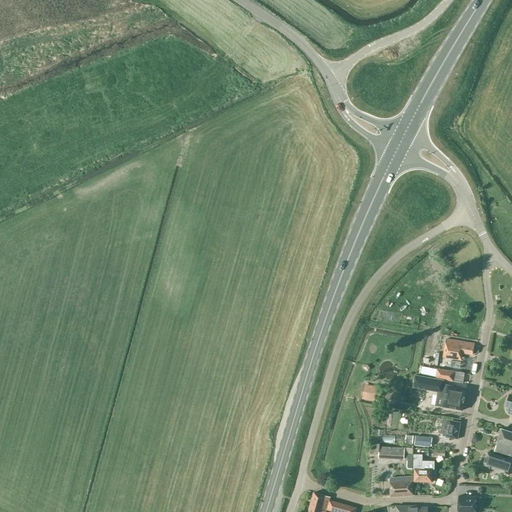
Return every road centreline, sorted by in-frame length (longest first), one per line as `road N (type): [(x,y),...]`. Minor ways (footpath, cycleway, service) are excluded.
road 1 (unclassified): [(299,482),(339,340),(363,293),(394,258),(471,211)]
road 2 (unclassified): [(452,501),(488,323),(489,247)]
road 3 (primary): [(389,147),(316,345)]
road 4 (primary): [(316,345),(401,153)]
road 5 (primary): [(266,511),(316,345)]
road 6 (primary): [(409,137),(487,0)]
road 7 (unclassified): [(299,482),(369,501),(452,501)]
road 8 (primary): [(476,0),(397,131)]
road 9 (unclassified): [(328,78),(368,48),(421,25),(448,0)]
